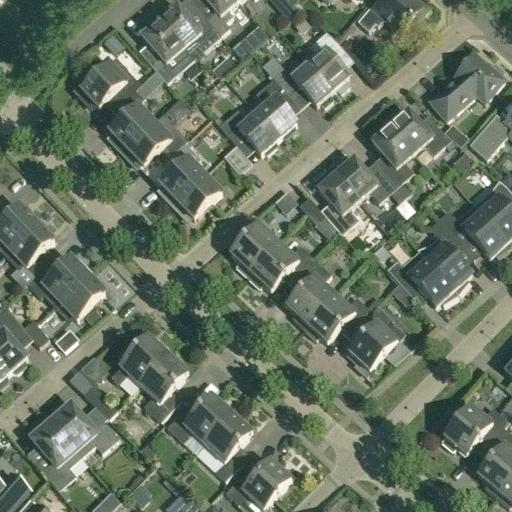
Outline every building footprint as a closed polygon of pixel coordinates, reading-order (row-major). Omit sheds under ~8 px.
[(230,14),(238,6),(232,0),(201,0),(215,16),(206,23),(221,41),(230,33),(226,28),(233,21),(230,17),(230,14)] [(417,27),(428,14),(415,2),(412,5),(406,0),(386,0),(379,9),(376,7),(358,27),(369,36),(376,29),(379,31),(385,24),(402,38),(414,24),(417,27)] [(221,41),(206,23),(196,31),(178,10),(175,12),(171,12),(163,19),(163,23),(160,26),(184,54),(194,45),(204,57),(221,42),(221,41)] [(194,65),(184,54),(160,26),(157,28),(153,28),(145,35),(145,39),(142,41),(160,62),(151,70),(168,89),(194,65)] [(258,29),(231,53),(243,66),(270,43),(258,29)] [(347,86),(350,83),(333,63),(344,54),(337,46),(327,37),(310,52),(318,61),(309,69),(334,97),(337,95),(342,98),(350,91),(347,86)] [(490,72),(475,59),(455,82),(457,83),(430,107),(447,126),(477,100),(486,108),(505,85),(501,82),(503,79),(503,75),(496,70),(492,70),(490,72)] [(105,109),(113,118),(136,96),(142,90),(116,63),(94,84),(91,81),(76,96),(92,113),(96,110),(100,114),(105,109)] [(331,100),(334,97),(309,69),(293,83),(285,74),(274,83),(275,84),(274,84),(289,101),(290,101),(300,92),(317,112),(320,109),(325,113),(334,105),(331,100)] [(289,102),(289,101),(274,84),(256,100),(267,111),(258,119),(279,145),(282,142),(286,144),(296,135),(295,131),(298,129),(281,109),(281,105),(287,100),(289,102)] [(144,105),(136,96),(113,118),(121,126),(110,137),(113,140),(110,144),(124,158),(155,128),(138,111),(144,105)] [(279,145),(258,119),(249,127),(238,115),(220,131),(235,148),(244,140),(261,160),(264,158),(268,160),(278,151),(277,147),(279,145)] [(391,132),(415,159),(422,153),(426,153),(434,162),(452,145),(445,139),(436,128),(427,136),(409,116),(404,117),(398,122),(399,125),(391,132)] [(487,165),(505,145),(511,150),(511,120),(502,132),(493,124),(470,150),(487,165)] [(164,170),(186,148),(161,122),(155,128),(124,158),(137,172),(141,169),(144,173),(156,162),(164,170)] [(449,141),(457,132),(453,128),(445,138),(449,141)] [(407,166),(415,159),(391,132),(384,139),(380,138),(375,142),(375,146),(373,148),(390,167),(381,175),(397,194),(414,178),(407,170),(407,166)] [(174,210),(205,180),(195,170),(201,164),(186,148),(164,170),(172,178),(161,189),(164,193),(161,196),(174,210)] [(224,162),(239,179),(252,168),(237,151),(224,162)] [(397,194),(381,175),(372,183),(355,164),(353,165),(350,164),(346,166),(343,169),(341,172),(342,175),(337,179),(361,207),(368,200),(372,200),(379,209),(397,194)] [(353,213),(361,207),(337,179),(332,183),(329,182),(325,184),(322,187),(320,190),(321,193),(319,195),(336,215),(327,223),(343,241),(360,226),(353,217),(353,213)] [(205,180),(174,210),(188,225),(191,221),(195,225),(222,198),(205,180)] [(481,218),(511,253),(511,252),(511,198),(510,196),(506,192),(500,186),(492,195),(499,203),(481,218)] [(403,188),(397,194),(405,203),(411,197),(403,188)] [(399,207),(405,203),(397,194),(391,198),(399,207)] [(326,222),(310,203),(300,211),(317,230),(326,222)] [(511,253),(481,218),(475,211),(475,210),(466,218),(465,219),(458,226),(449,217),(440,225),(464,252),(473,244),(484,257),(490,263),(495,259),(497,262),(511,253)] [(0,252),(6,259),(38,229),(21,211),(12,219),(4,211),(0,214),(0,252)] [(418,256),(428,266),(458,300),(459,300),(469,286),(467,283),(472,279),(466,273),(455,260),(464,252),(440,225),(430,234),(438,244),(431,251),(418,256)] [(35,282),(55,263),(47,255),(55,247),(38,229),(6,259),(19,272),(23,269),(35,282)] [(248,283),(280,248),(260,230),(231,260),(240,268),(236,272),(248,283)] [(296,288),(316,266),(300,251),(292,260),(280,248),(248,283),(260,293),(263,290),(271,297),(287,280),(296,288)] [(57,311),(88,281),(71,264),(63,272),(55,263),(35,282),(28,289),(41,303),(45,299),(57,311)] [(304,335),(336,300),(324,289),(332,280),(316,266),(296,288),(304,295),(288,313),(296,320),(293,324),(304,335)] [(458,301),(458,300),(428,266),(418,275),(411,268),(404,274),(393,281),(421,313),(430,305),(436,311),(440,307),(443,310),(457,301),(458,301)] [(88,281),(57,311),(70,325),(73,322),(78,326),(105,299),(88,281)] [(373,318),(372,317),(357,303),(348,312),(336,300),(304,335),(316,345),(319,342),(328,349),(344,332),(352,340),(358,334),(373,318)] [(0,367),(10,379),(12,377),(18,378),(27,371),(26,365),(28,363),(9,341),(9,336),(19,328),(4,311),(0,315),(0,367)] [(373,318),(358,334),(366,341),(350,359),(359,368),(356,371),(367,381),(398,347),(385,335),(394,326),(378,311),(372,317),(373,318)] [(94,312),(85,321),(94,330),(103,321),(94,312)] [(40,352),(50,344),(34,326),(24,334),(40,352)] [(141,391),(172,357),(161,346),(157,350),(149,342),(113,382),(120,389),(128,380),(141,391)] [(172,357),(141,391),(153,403),(145,412),(162,427),(182,405),(173,397),(189,379),(181,371),(184,368),(172,357)] [(110,377),(96,363),(86,373),(99,387),(110,377)] [(8,381),(10,379),(0,367),(0,393),(9,386),(8,381)] [(118,416),(93,391),(84,400),(110,425),(118,416)] [(205,450),(236,416),(225,405),(222,409),(213,401),(197,419),(188,410),(168,433),(184,448),(193,439),(205,450)] [(52,427),(83,463),(96,451),(103,459),(120,444),(104,426),(94,435),(72,410),(68,413),(67,412),(66,412),(65,411),(64,411),(62,411),(61,412),(60,412),(59,413),(58,414),(58,415),(58,416),(58,417),(58,418),(58,419),(59,420),(59,421),(52,427)] [(510,427),(500,419),(493,413),(485,422),(472,411),(442,447),(453,457),(456,453),(467,461),(482,443),(490,450),(491,450),(505,433),(510,427)] [(236,416),(205,450),(225,469),(217,478),(226,486),(246,464),(237,456),(253,438),(245,430),(248,427),(236,416)] [(70,474),(83,463),(52,427),(45,433),(44,432),(43,431),(42,431),(41,431),(39,431),(38,431),(37,432),(36,433),(35,434),(35,435),(35,436),(35,437),(35,439),(36,441),(32,444),(54,469),(44,479),(59,497),(77,482),(70,474)] [(511,439),(505,433),(491,450),(490,450),(485,456),(494,464),(479,482),(488,489),(485,493),(497,503),(511,484),(511,439)] [(144,457),(147,460),(156,451),(154,449),(150,445),(141,455),(144,457)] [(259,511),(267,511),(295,482),(285,472),(281,475),(272,466),(255,484),(247,476),(226,498),(241,511),(243,511),(251,504),(259,511)] [(0,511),(13,511),(29,494),(11,479),(0,492),(0,491),(0,511)] [(511,484),(497,503),(507,511),(509,511),(511,509),(511,484)] [(140,508),(148,499),(140,492),(132,501),(140,508)] [(197,511),(195,509),(183,498),(169,511),(197,511)]
